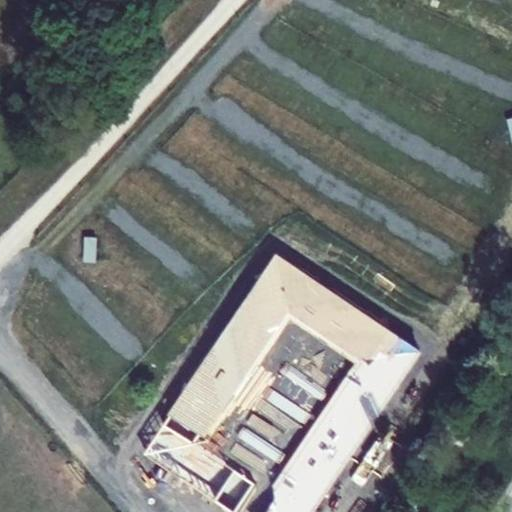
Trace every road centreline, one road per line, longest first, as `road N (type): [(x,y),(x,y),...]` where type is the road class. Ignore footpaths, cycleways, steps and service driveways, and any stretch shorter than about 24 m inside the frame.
road 1 (track): [(238,0),(0,254)]
road 2 (track): [(0,353),(136,511)]
